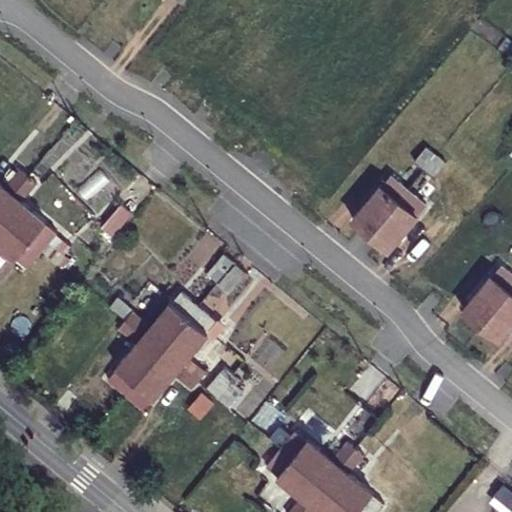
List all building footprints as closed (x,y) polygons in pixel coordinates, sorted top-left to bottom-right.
[(257,22),(267,7),(256,0),(236,0),(233,6),(257,22)] [(201,26),(170,64),(210,96),(257,37),(226,12),(209,33),(201,26)] [(0,97),(0,129),(10,137),(33,107),(8,88),(0,97)] [(436,160),(448,146),(438,138),(426,152),(436,160)] [(457,153),(448,146),(436,160),(445,168),(457,153)] [(374,236),(411,190),(392,174),(355,219),(374,236)] [(0,186),(0,214),(22,187),(14,181),(5,191),(0,186)] [(115,207),(129,219),(145,198),(132,186),(115,207)] [(31,195),(22,187),(0,214),(0,218),(43,252),(57,236),(48,228),(48,227),(23,206),(31,195)] [(429,205),(411,190),(374,236),(392,251),(429,205)] [(424,239),(435,247),(451,225),(441,217),(424,239)] [(42,253),(43,252),(0,218),(0,245),(17,260),(19,258),(30,267),(42,253)] [(209,271),(219,279),(234,260),(224,251),(209,271)] [(247,271),(237,263),(221,283),(232,291),(247,271)] [(511,275),(500,266),(464,310),(483,326),(511,290),(511,275)] [(129,311),(124,318),(164,351),(202,305),(183,290),(153,326),(146,319),(147,318),(138,310),(133,316),(129,311)] [(511,329),(511,290),(483,326),(502,341),(511,329)] [(202,305),(164,351),(199,380),(207,372),(189,356),(210,331),(217,338),(226,326),(219,320),(219,319),(202,305)] [(164,351),(124,318),(120,323),(128,329),(125,333),(138,344),(118,367),(121,369),(112,378),(129,393),(164,351)] [(192,388),(199,380),(164,351),(129,393),(148,408),(176,374),(192,388)] [(223,364),(206,386),(224,401),(227,403),(240,385),(231,378),(235,373),(223,364)] [(214,414),(224,401),(206,386),(196,399),(214,414)] [(293,430),(280,446),(325,483),(347,457),(340,451),(339,452),(336,450),(329,460),(293,430)] [(293,504),(303,511),(325,483),(280,446),(265,463),(276,473),(274,475),(299,496),(293,504)] [(356,464),(347,457),(325,483),(360,511),(374,511),(381,505),(370,495),(371,494),(347,474),(356,464)] [(360,511),(325,483),(303,511),(316,511),(360,511)]
